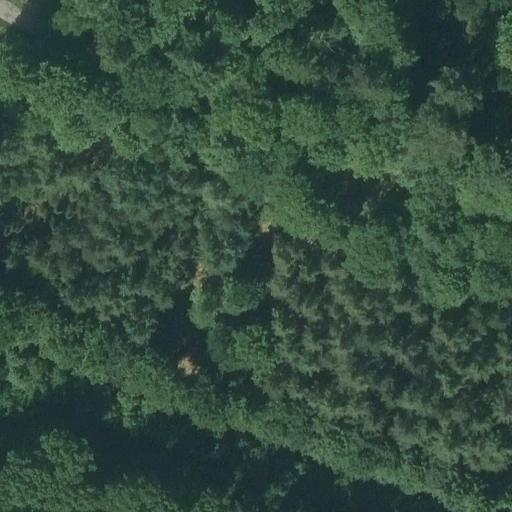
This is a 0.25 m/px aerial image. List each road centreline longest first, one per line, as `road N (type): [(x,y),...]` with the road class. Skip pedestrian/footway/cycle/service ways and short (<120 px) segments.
road 1 (track): [(0,320),(511,511)]
road 2 (unclassified): [(511,188),(133,65),(0,8)]
